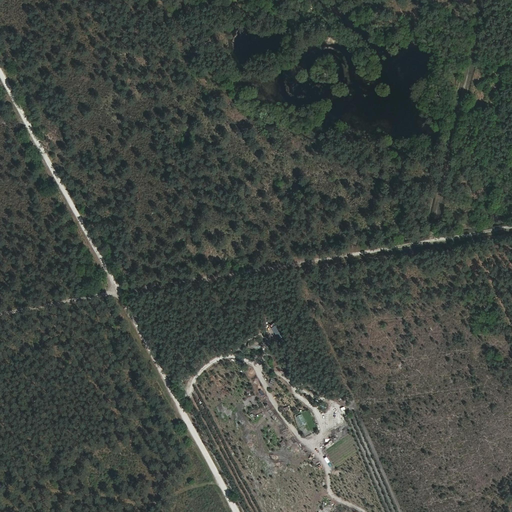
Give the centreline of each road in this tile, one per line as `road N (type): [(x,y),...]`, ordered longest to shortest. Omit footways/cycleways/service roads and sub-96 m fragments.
road 1 (track): [(511,227),(0,315)]
road 2 (track): [(0,65),(238,511)]
road 3 (track): [(431,241),(483,0)]
road 4 (track): [(220,478),(157,505),(44,503),(0,491)]
